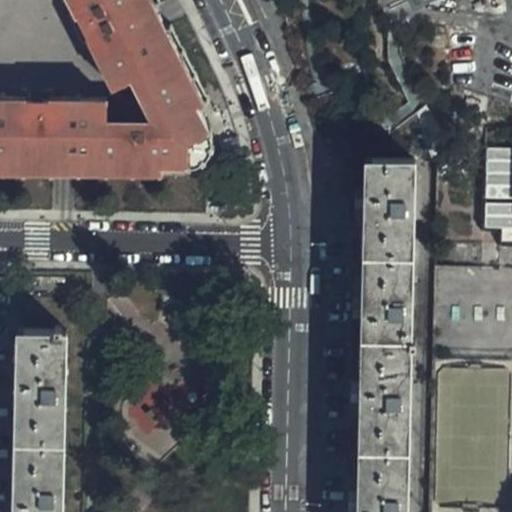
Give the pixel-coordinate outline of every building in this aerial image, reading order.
[(0,0),(0,99),(89,101),(111,81),(76,0),(0,0)] [(76,0),(111,81),(130,73),(140,69),(166,133),(90,132),(90,120),(89,101),(0,99),(0,164),(37,165),(62,164),(152,165),(188,166),(195,162),(201,155),(205,144),(204,136),(193,107),(160,28),(152,7),(149,0),(76,0)] [(160,28),(193,107),(204,102),(171,22),(160,28)] [(151,121),(90,120),(90,132),(166,133),(140,69),(130,73),(151,121)] [(404,511),(414,159),(363,159),(356,511),(404,511)] [(37,165),(0,164),(0,178),(36,178),(37,165)] [(152,165),(62,164),(62,179),(152,180),(152,165)] [(511,227),(511,181),(490,181),(489,227),(511,227)] [(511,265),(437,264),(435,398),(465,398),(465,419),(443,419),(443,428),(469,428),(469,438),(502,438),(503,359),(511,359),(511,323),(506,324),(507,302),(511,302),(511,299),(511,265)] [(60,511),(65,331),(23,329),(22,348),(14,347),(11,511),(60,511)]
